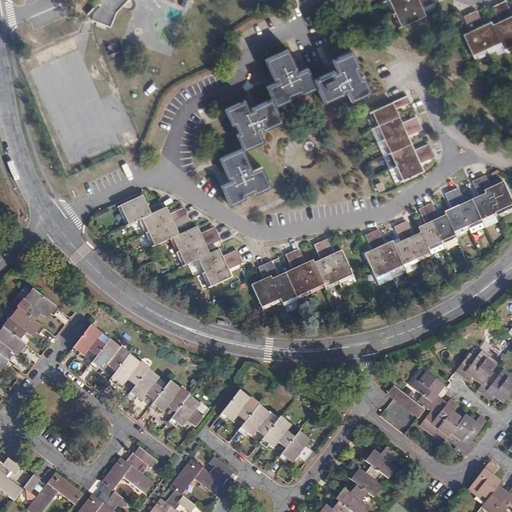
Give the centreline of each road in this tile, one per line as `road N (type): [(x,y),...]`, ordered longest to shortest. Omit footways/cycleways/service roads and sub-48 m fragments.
road 1 (tertiary): [(50,221),(93,270),(148,309),(253,347),(360,345),(456,308)]
road 2 (tertiary): [(0,68),(19,159),(50,221)]
